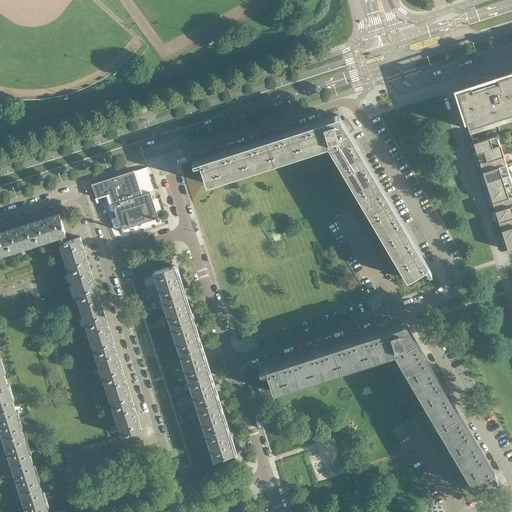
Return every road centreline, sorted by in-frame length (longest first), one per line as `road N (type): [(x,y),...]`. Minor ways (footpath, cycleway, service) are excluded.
road 1 (secondary): [(394,46),(0,175)]
road 2 (residential): [(166,159),(354,105),(453,275)]
road 3 (residential): [(103,258),(186,507)]
road 4 (secondary): [(160,139),(399,65)]
road 5 (unclassified): [(511,479),(410,308)]
road 6 (secondary): [(0,191),(160,139)]
road 7 (unclassified): [(232,365),(391,313)]
road 8 (residential): [(0,218),(81,191),(103,258)]
road 9 (residential): [(189,231),(232,365)]
road 10 (residential): [(399,65),(408,86),(511,54)]
road 11 (secondary): [(511,9),(394,46)]
road 12 (residential): [(232,365),(269,481)]
